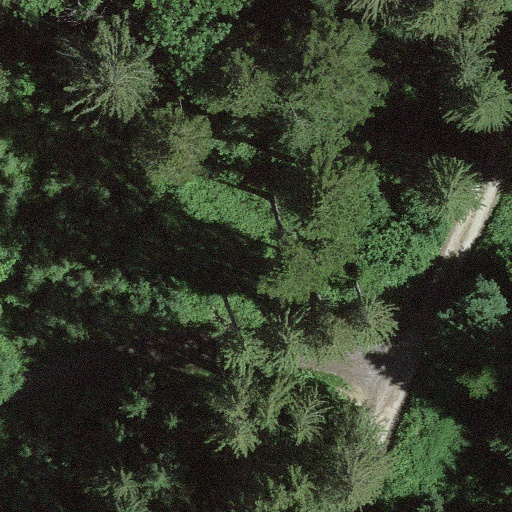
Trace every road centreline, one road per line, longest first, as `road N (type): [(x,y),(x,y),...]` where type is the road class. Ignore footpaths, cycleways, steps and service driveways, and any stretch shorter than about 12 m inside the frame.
road 1 (track): [(0,391),(183,348),(282,340),(411,395)]
road 2 (track): [(511,148),(360,511)]
